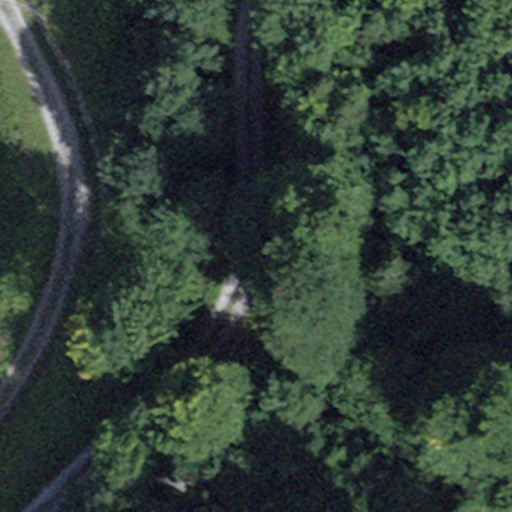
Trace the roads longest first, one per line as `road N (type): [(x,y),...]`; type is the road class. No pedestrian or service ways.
road 1 (track): [(263,0),(246,257),(162,397),(53,511)]
road 2 (track): [(0,396),(39,331),(71,242),(75,195),(59,102),(3,0)]
